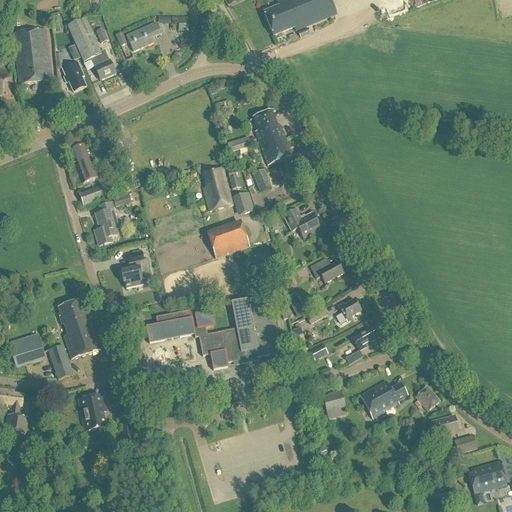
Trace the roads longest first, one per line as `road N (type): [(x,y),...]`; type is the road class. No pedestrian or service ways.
road 1 (residential): [(417,348),(196,423),(148,427),(130,413),(116,373)]
road 2 (tertiary): [(417,348),(292,118),(259,75)]
road 3 (residential): [(52,137),(116,373)]
road 4 (tertiary): [(52,137),(197,71)]
road 5 (tertiary): [(511,439),(467,409),(417,348)]
road 6 (unknown): [(252,63),(352,21),(356,0)]
